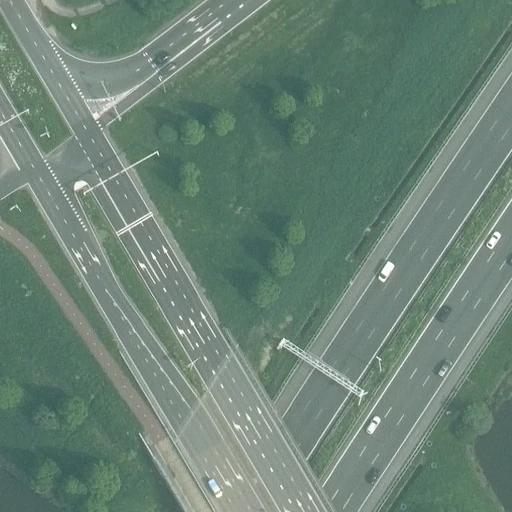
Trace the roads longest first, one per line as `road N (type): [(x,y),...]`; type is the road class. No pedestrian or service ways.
road 1 (motorway): [(511,112),(249,511)]
road 2 (primary): [(310,511),(88,132)]
road 3 (primary): [(34,170),(237,511)]
road 4 (motorway): [(333,511),(511,240)]
road 5 (motorway): [(258,0),(88,132)]
road 6 (secondary): [(88,132),(10,0)]
